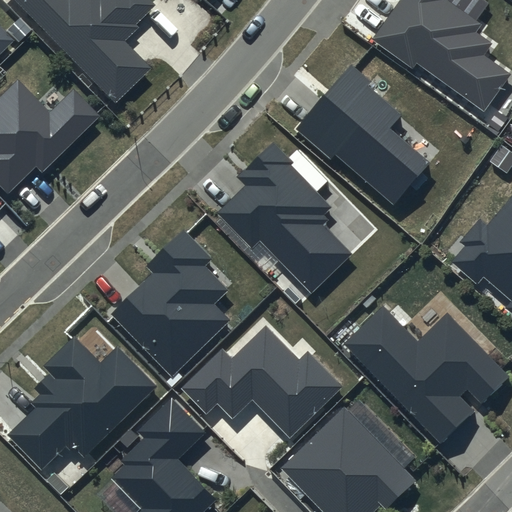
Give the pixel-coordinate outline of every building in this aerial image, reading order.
[(18,0),(117,102),(152,68),(125,40),(138,27),(135,24),(155,5),(150,0),(18,0)] [(400,0),(372,38),(413,69),(417,63),(484,112),(511,76),(483,55),(491,44),(476,33),(482,25),(448,0),(400,0)] [(0,54),(15,40),(0,24),(0,54)] [(372,81),(351,64),(296,129),(332,159),(336,154),(394,203),(430,162),(391,129),(403,114),(369,85),(372,81)] [(49,112),(18,80),(0,97),(0,186),(8,194),(36,167),(43,173),(102,116),(75,87),(49,112)] [(294,162),(273,141),(238,176),(247,185),(219,213),(252,247),(260,239),(312,292),(350,254),(323,227),(329,220),(324,215),(333,207),(291,165),(294,162)] [(511,192),(486,223),(479,217),(458,242),(463,246),(450,261),(478,285),(483,279),(509,301),(503,309),(511,316),(511,192)] [(211,259),(183,230),(146,266),(153,274),(112,314),(172,376),(231,319),(215,304),(229,291),(204,266),(211,259)] [(417,342),(384,308),(345,345),(441,443),(474,411),(460,397),(467,390),(481,404),(509,377),(447,312),(417,342)] [(299,359),(266,325),(232,358),(223,349),(182,389),(206,414),(217,404),(232,419),(253,399),(290,437),(343,386),(308,351),(299,359)] [(100,361),(75,335),(43,366),(50,373),(34,388),(40,395),(32,403),(36,407),(8,434),(42,469),(70,442),(84,456),(157,386),(117,344),(100,361)] [(204,433),(172,400),(138,432),(144,438),(121,460),(126,465),(112,479),(141,509),(137,511),(204,511),(216,501),(176,459),(204,433)] [(415,481),(344,408),(281,468),(323,511),(373,511),(381,505),(385,510),(415,481)]
